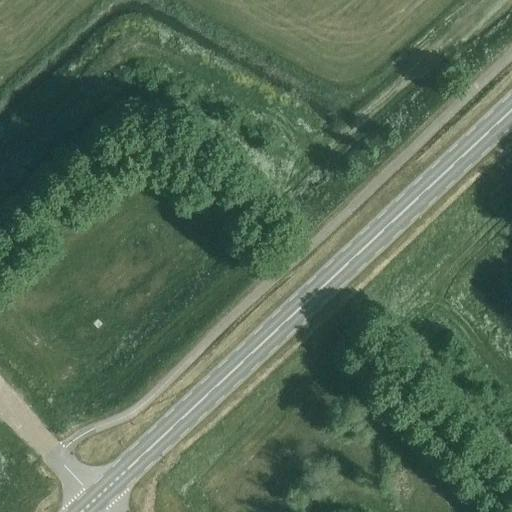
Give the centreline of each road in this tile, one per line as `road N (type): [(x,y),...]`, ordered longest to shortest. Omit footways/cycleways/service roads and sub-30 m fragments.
road 1 (secondary): [(95,501),(511,110)]
road 2 (unclassified): [(95,501),(0,396)]
